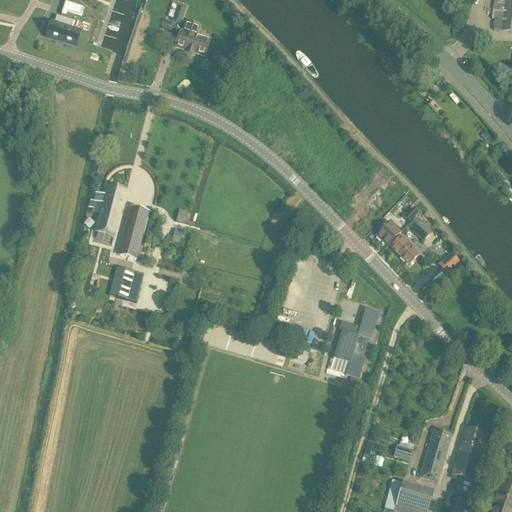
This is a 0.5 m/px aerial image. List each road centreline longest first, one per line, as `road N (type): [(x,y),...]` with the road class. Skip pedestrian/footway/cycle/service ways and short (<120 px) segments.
road 1 (tertiary): [(511,399),(243,137),(180,106),(15,58)]
road 2 (track): [(415,306),(396,327),(341,511)]
road 3 (secondary): [(511,132),(381,0)]
